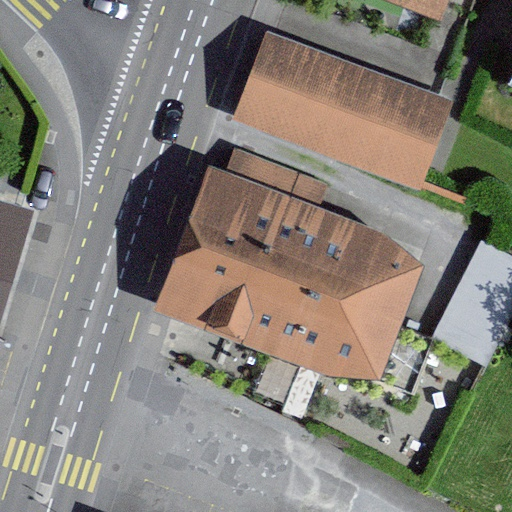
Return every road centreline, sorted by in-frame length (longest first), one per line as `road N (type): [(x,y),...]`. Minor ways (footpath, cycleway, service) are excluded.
road 1 (primary): [(176,76),(38,511)]
road 2 (unknown): [(72,398),(401,511)]
road 3 (secondary): [(40,0),(176,76)]
